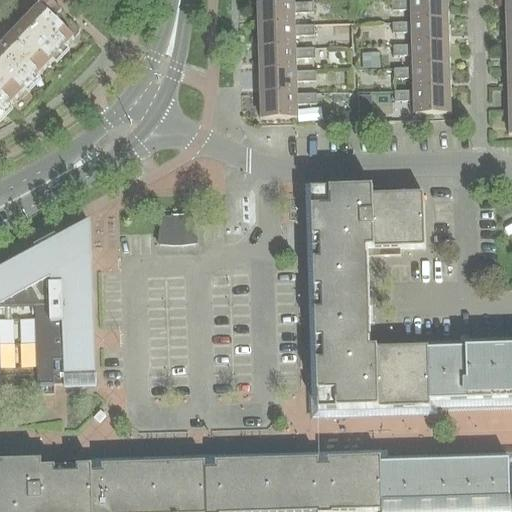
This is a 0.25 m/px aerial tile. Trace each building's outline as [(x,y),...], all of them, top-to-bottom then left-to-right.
[(0,116),(79,34),(79,30),(70,21),(66,22),(66,17),(47,0),(38,0),(39,9),(14,35),(8,41),(2,47),(0,49),(0,116)] [(65,0),(78,13),(83,8),(83,3),(80,0),(65,0)] [(411,12),(412,24),(412,25),(449,23),(447,23),(446,0),(411,1),(411,2),(391,2),(392,12),(411,12)] [(257,29),(294,28),(293,15),(313,15),(313,4),(293,5),(258,6),(259,28),(257,29)] [(412,35),(412,47),(450,46),(448,46),(447,24),(449,24),(449,23),(412,25),(412,24),(392,25),(392,35),(412,35)] [(7,27),(1,33),(8,41),(14,35),(7,27)] [(258,51),(258,52),(294,51),(294,38),(314,38),(314,27),(294,28),(257,29),(257,30),(259,30),(260,51),(258,51)] [(1,33),(0,34),(0,44),(2,47),(8,41),(1,33)] [(331,50),(351,50),(351,40),(330,41),(331,50)] [(413,57),(413,70),(450,69),(450,68),(448,68),(448,47),(450,47),(450,46),(412,47),(393,48),(393,58),(413,57)] [(258,74),(258,75),(295,74),(295,61),(315,60),(314,50),(294,51),(258,52),(258,53),(260,53),(260,74),(258,74)] [(378,55),(362,56),(363,71),(379,70),(378,55)] [(413,80),(414,93),(451,92),(451,91),(449,91),(448,70),(450,70),(450,69),(413,70),(394,71),(394,81),(413,80)] [(259,97),(259,98),(296,96),(295,84),(315,83),(315,73),(295,74),(258,75),(258,76),(260,75),(261,97),(259,97)] [(414,93),(394,93),(395,104),(414,103),(415,117),(452,115),(452,114),(450,114),(449,93),(451,93),(451,92),(414,93)] [(316,96),(296,96),(259,98),(261,98),(262,120),(260,120),(260,121),(296,120),(296,107),(316,106),(316,105),(316,96)] [(372,110),(359,111),(359,124),(372,123),(372,110)] [(351,113),(343,114),(343,122),(351,121),(351,113)] [(409,190),(312,193),(313,242),(320,242),(323,364),(317,364),(318,395),(320,395),(336,411),(336,413),(405,411),(404,404),(430,404),(428,352),(428,349),(420,350),(371,351),(368,258),(400,257),(400,251),(425,250),(423,196),(409,197),(409,190)] [(172,249),(178,249),(183,249),(185,249),(191,248),(197,247),(192,219),(162,220),(159,248),(167,249),(172,249)] [(94,375),(90,226),(0,274),(0,390),(1,390),(1,389),(38,387),(38,388),(54,388),(54,387),(64,387),(64,388),(81,388),(81,390),(85,390),(85,388),(96,387),(96,386),(95,374),(94,375)] [(511,343),(420,346),(420,350),(428,349),(428,352),(430,404),(445,403),(511,401),(511,343)] [(29,463),(0,464),(0,511),(382,511),(381,466),(92,475),(92,468),(78,469),(77,462),(74,462),(29,463)] [(396,465),(381,466),(382,511),(511,511),(511,495),(510,495),(510,493),(509,487),(508,462),(396,465)]
